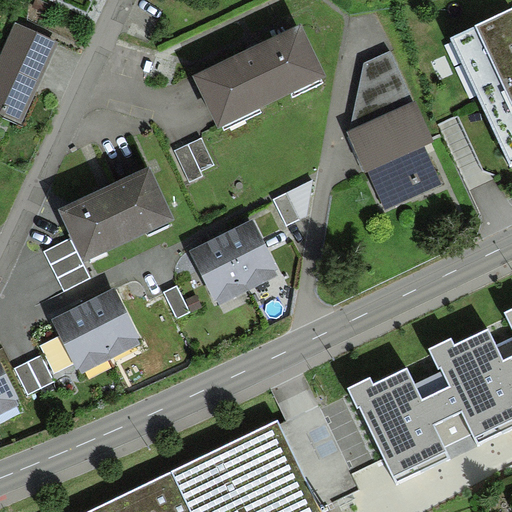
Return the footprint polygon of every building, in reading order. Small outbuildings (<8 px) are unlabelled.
[(511,17),(511,16),(451,45),(511,167),(511,17)] [(54,47),(13,30),(0,60),(0,118),(19,127),(54,47)] [(319,81),(296,32),(192,81),(214,130),(319,81)] [(390,55),(365,66),(348,133),(384,213),(441,188),(424,150),(431,147),(390,55)] [(212,167),(201,141),(172,154),(186,185),(200,179),(198,174),(212,167)] [(61,225),(69,242),(84,274),(173,233),(150,183),(61,225)] [(296,222),(284,198),(274,204),(286,227),(296,222)] [(251,227),(220,242),(246,295),(277,280),(251,227)] [(69,242),(42,255),(60,293),(87,280),(84,274),(69,242)] [(246,295),(220,242),(190,257),(216,310),(246,295)] [(188,315),(175,290),(163,296),(175,321),(188,315)] [(114,296),(83,311),(108,364),(139,350),(114,296)] [(371,377),(348,388),(359,409),(360,409),(396,484),(450,457),(446,449),(473,434),(479,445),(511,428),(511,309),(505,313),(511,324),(511,338),(496,347),(487,329),(455,345),(452,339),(430,350),(439,368),(442,367),(443,370),(415,384),(408,368),(375,385),(371,377)] [(108,364),(83,311),(52,325),(78,378),(108,364)] [(39,360),(14,372),(25,397),(51,385),(39,360)] [(0,376),(0,421),(17,413),(0,376)] [(320,511),(276,423),(94,511),(320,511)]
